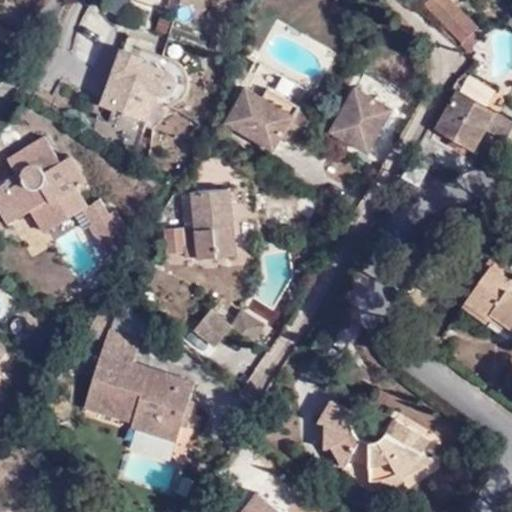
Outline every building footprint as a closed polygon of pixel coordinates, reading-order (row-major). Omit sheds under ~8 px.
[(445,24),(459,10),(450,0),(431,0),(427,5),(445,24)] [(478,29),(459,10),(445,24),(464,44),(462,46),(468,52),(466,54),(472,60),(477,54),(473,49),(481,41),(474,33),(478,29)] [(174,84),(174,79),(166,73),(144,65),(147,60),(123,49),(102,105),(148,122),(155,106),(160,92),(167,94),(173,88),(174,84)] [(174,79),(177,66),(149,54),(147,60),(144,65),(166,73),(174,79)] [(183,74),(177,66),(174,79),(174,84),(173,88),(167,94),(160,92),(155,106),(163,106),(173,104),(183,94),(185,85),(183,74)] [(295,146),(313,116),(299,108),(294,116),(264,99),(247,89),(227,124),(275,152),(282,139),(295,146)] [(299,108),(269,90),(264,99),(294,116),(299,108)] [(356,90),(331,133),(368,154),(393,110),(356,90)] [(511,128),(511,122),(458,91),(435,129),(474,150),(485,128),(506,140),(511,128)] [(0,190),(0,204),(13,225),(36,210),(50,232),(84,210),(91,206),(80,188),(91,181),(74,156),(64,162),(49,138),(11,161),(25,183),(14,189),(11,184),(0,190)] [(427,171),(409,160),(399,176),(418,187),(427,171)] [(238,258),(231,190),(196,195),(196,197),(186,197),(189,229),(167,231),(170,256),(188,255),(189,259),(202,259),(203,261),(238,258)] [(108,194),(91,206),(84,210),(95,225),(99,222),(112,240),(113,239),(125,255),(142,229),(137,222),(138,221),(126,203),(119,208),(108,194)] [(126,279),(134,284),(137,286),(152,261),(141,254),(126,279)] [(511,281),(492,267),(467,301),(489,317),(491,313),(511,327),(511,281)] [(118,292),(125,298),(134,284),(126,279),(118,292)] [(122,298),(114,293),(104,309),(112,314),(122,298)] [(254,345),(266,322),(242,311),(232,334),(254,345)] [(219,348),(231,334),(211,316),(199,331),(219,348)] [(134,418),(180,432),(196,384),(135,363),(141,341),(111,331),(87,402),(134,418)] [(343,468),(349,459),(353,451),(370,456),(370,466),(369,486),(401,480),(433,460),(420,453),(428,439),(394,419),(384,435),(380,440),(372,443),(365,443),(360,441),(352,434),(351,425),(355,415),(332,400),(319,420),(324,424),(324,449),(331,447),(343,468)] [(176,442),(180,432),(134,418),(131,428),(176,442)] [(353,451),(349,459),(370,466),(370,456),(353,451)] [(283,511),(259,493),(245,511),(283,511)]
